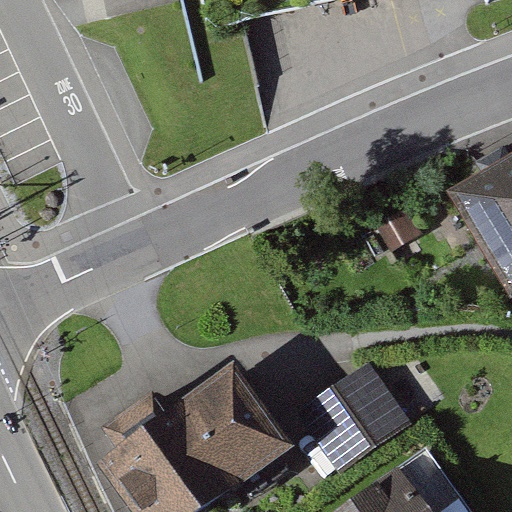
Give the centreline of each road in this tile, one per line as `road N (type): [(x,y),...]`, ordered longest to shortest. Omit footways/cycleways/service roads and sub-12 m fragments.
road 1 (residential): [(511,93),(147,245)]
road 2 (residential): [(147,245),(25,0)]
road 3 (residential): [(147,245),(0,316)]
